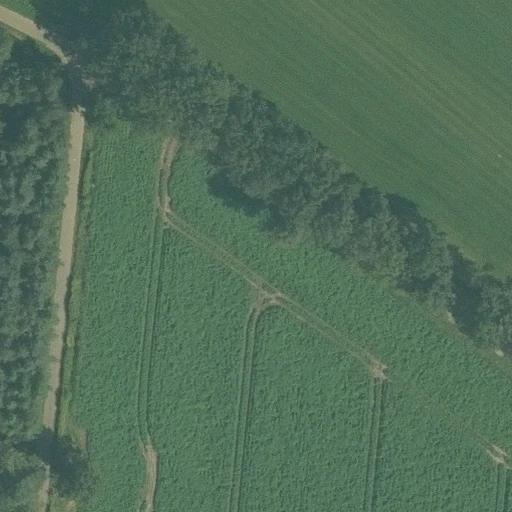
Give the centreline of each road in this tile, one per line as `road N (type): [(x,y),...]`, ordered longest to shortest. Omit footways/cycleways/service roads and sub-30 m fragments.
road 1 (tertiary): [(94,64),(511,355)]
road 2 (unclassified): [(40,511),(80,105),(94,64)]
